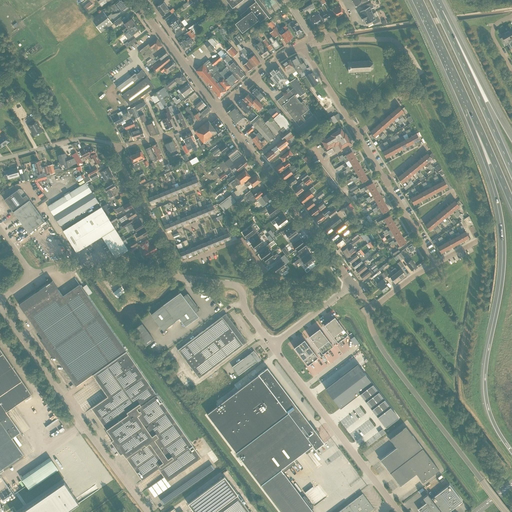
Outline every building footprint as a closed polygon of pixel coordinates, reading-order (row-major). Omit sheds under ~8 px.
[(127,7),(122,0),(119,0),(115,4),(111,7),(114,12),(118,9),(121,12),(127,7)] [(190,0),(189,0),(182,5),(185,9),(192,3),(190,0)] [(205,0),(201,0),(209,10),(211,8),(205,0)] [(313,5),(311,0),(301,6),(303,10),(313,5)] [(90,2),(83,7),(87,12),(90,9),(89,8),(92,5),(90,2)] [(156,7),(162,16),(170,11),(163,2),(156,7)] [(243,18),(235,24),(242,32),(258,20),(260,22),(267,16),(256,2),(247,9),(248,9),(241,15),(243,18)] [(360,17),(361,19),(372,13),(370,9),(373,7),(371,2),(364,6),(365,9),(360,11),(362,16),(360,17)] [(321,16),(324,22),(332,18),(329,12),(328,12),(324,5),(321,7),(324,14),(321,16)] [(336,18),(344,13),(340,5),(332,9),(336,18)] [(103,11),(92,19),(101,32),(113,23),(103,11)] [(375,18),(372,13),(361,19),(362,21),(364,20),(366,24),(372,21),(373,24),(380,21),(378,16),(375,18)] [(312,17),(310,19),(314,27),(323,22),(319,14),(315,16),(314,15),(312,16),(312,17)] [(167,24),(174,34),(184,26),(178,18),(177,16),(167,24)] [(185,27),(188,31),(205,19),(204,18),(202,19),(195,24),(193,22),(185,27)] [(127,27),(122,30),(124,33),(135,24),(133,21),(131,19),(125,24),(127,27)] [(292,21),(287,24),(289,27),(291,26),(296,35),(302,31),(297,23),(295,24),(294,24),(292,21)] [(135,24),(124,33),(125,35),(128,40),(133,36),(132,34),(139,30),(137,28),(138,27),(135,24)] [(286,26),(278,31),(280,34),(281,35),(285,42),(290,39),(293,37),(286,26)] [(183,37),(178,42),(184,51),(195,43),(191,39),(196,35),(195,34),(198,32),(194,27),(184,35),(186,38),(185,39),(183,37)] [(270,43),(274,50),(281,45),(275,37),(277,37),(273,31),(270,33),(272,37),(269,39),(271,42),(270,43)] [(504,46),(509,43),(511,49),(511,48),(511,42),(506,31),(501,34),(502,37),(501,38),(500,39),(504,46)] [(243,40),(239,34),(233,38),(238,45),(243,40)] [(214,35),(207,40),(213,47),(217,44),(214,41),(216,39),(214,35)] [(258,51),(263,58),(269,53),(264,46),(260,42),(261,41),(258,37),(254,40),(256,44),(254,46),(257,51),(258,51)] [(153,54),(163,46),(157,39),(150,45),(149,44),(139,51),(139,52),(144,58),(143,58),(147,63),(150,61),(155,57),(153,54)] [(263,41),(270,51),(273,49),(270,45),(265,39),(263,41)] [(237,53),(232,47),(228,50),(233,57),(237,53)] [(246,57),(254,67),(260,62),(252,52),(249,54),(244,47),(240,50),(246,57)] [(161,60),(168,55),(165,51),(155,58),(155,57),(150,61),(152,64),(160,58),(161,60)] [(233,62),(231,59),(227,54),(225,55),(222,58),(222,59),(223,60),(226,64),(227,63),(231,68),(232,69),(240,79),(245,74),(234,62),(233,62)] [(216,66),(223,60),(222,59),(219,55),(211,63),(208,60),(196,71),(200,75),(219,98),(226,91),(225,90),(231,86),(219,73),(217,70),(219,69),(216,66)] [(298,55),(294,57),(294,58),(290,60),(294,68),(295,69),(296,71),(298,69),(297,67),(299,66),(302,71),(307,68),(304,62),(302,63),(298,55)] [(177,66),(172,60),(171,60),(168,57),(160,63),(159,62),(152,67),(156,72),(160,69),(162,72),(164,70),(167,73),(177,66)] [(242,65),(248,72),(254,67),(246,57),(243,60),(240,62),(243,65),(242,65)] [(293,73),(296,71),(288,60),(281,65),(287,73),(288,75),(292,72),(293,73)] [(373,63),(369,61),(348,62),(348,72),(370,71),(373,68),(373,63)] [(231,86),(232,87),(240,79),(232,69),(231,68),(227,63),(226,64),(225,65),(226,67),(219,73),(231,86)] [(284,86),(286,84),(284,82),(287,79),(279,67),(275,71),(273,69),(270,72),(271,74),(269,76),(278,88),(283,84),(284,86)] [(154,87),(144,73),(142,70),(140,71),(140,72),(137,74),(136,74),(135,74),(128,79),(117,88),(125,99),(129,105),(154,87)] [(317,84),(311,73),(306,77),(312,87),(317,84)] [(166,84),(163,86),(166,90),(169,88),(170,89),(178,82),(180,85),(181,85),(187,81),(181,74),(174,79),(173,78),(166,83),(166,84)] [(305,93),(300,86),(295,78),(290,82),(302,99),(307,96),(305,93)] [(194,90),(188,83),(179,89),(182,93),(178,95),(181,100),(194,90)] [(262,93),(257,86),(250,92),(255,97),(256,97),(257,99),(261,96),(262,97),(266,94),(263,91),(262,93)] [(164,88),(155,93),(164,108),(164,109),(165,113),(163,114),(165,119),(162,120),(162,121),(161,121),(160,122),(163,129),(164,129),(166,129),(166,130),(173,127),(170,119),(172,118),(169,111),(170,111),(168,107),(164,98),(169,95),(164,88)] [(46,93),(50,98),(54,95),(50,89),(46,93)] [(294,95),(290,90),(285,95),(277,101),(286,112),(287,111),(299,126),(306,121),(305,120),(310,117),(313,114),(309,109),(303,101),(301,103),(295,95),(294,95)] [(199,111),(206,106),(195,92),(189,97),(197,107),(196,108),(199,112),(194,116),(198,121),(201,119),(204,117),(205,117),(207,115),(207,114),(211,111),(207,106),(200,112),(199,111)] [(254,100),(248,94),(243,99),(250,106),(252,104),(258,110),(263,106),(255,99),(254,100)] [(243,99),(237,104),(245,113),(251,108),(243,99)] [(137,105),(134,106),(137,111),(140,109),(139,107),(144,105),(143,105),(146,103),(144,100),(142,101),(142,102),(137,105)] [(231,109),(226,113),(236,124),(244,117),(235,106),(231,109)] [(394,110),(404,121),(405,120),(400,114),(404,111),(399,106),(394,110)] [(131,108),(135,119),(139,117),(135,107),(131,108)] [(188,107),(185,108),(188,116),(186,117),(189,124),(194,122),(193,119),(195,118),(188,107)] [(271,108),(268,111),(273,118),(280,112),(276,107),(274,109),(273,108),(272,110),(271,108)] [(117,124),(117,125),(124,121),(124,120),(126,119),(126,120),(131,118),(127,110),(126,108),(123,110),(124,112),(123,112),(124,114),(122,111),(121,112),(122,112),(121,112),(120,112),(118,113),(120,116),(113,121),(115,124),(117,124)] [(397,117),(399,119),(402,123),(404,121),(394,110),(389,115),(394,120),(397,117)] [(175,115),(180,127),(186,125),(180,113),(175,115)] [(330,118),(334,124),(342,118),(338,113),(334,116),(330,118)] [(274,134),(265,123),(263,121),(258,115),(250,122),(253,125),(255,127),(268,142),(275,135),(274,134)] [(274,134),(280,128),(269,115),(263,121),(265,123),(274,134)] [(389,124),(394,120),(389,115),(385,119),(389,124)] [(218,134),(225,128),(218,118),(211,124),(209,121),(195,131),(203,143),(217,133),(218,134)] [(380,123),(384,128),(389,124),(385,119),(380,123)] [(34,137),(43,132),(36,120),(27,125),(34,137)] [(125,130),(131,128),(132,132),(131,132),(134,140),(139,139),(135,126),(132,120),(124,125),(125,130)] [(132,120),(135,126),(139,139),(144,137),(142,129),(140,130),(138,124),(134,125),(133,122),(133,120),(132,120)] [(150,135),(157,133),(153,123),(146,126),(150,135)] [(375,127),(380,133),(384,128),(380,123),(375,127)] [(255,127),(253,125),(251,127),(247,131),(249,133),(253,130),(253,129),(255,127)] [(309,140),(321,131),(317,126),(305,134),(309,140)] [(378,134),(380,136),(383,139),(384,138),(382,135),(380,133),(375,127),(370,132),(375,137),(378,134)] [(282,141),(292,134),(289,129),(280,136),(282,139),(281,140),(282,141)] [(341,129),(331,135),(332,136),(322,142),(326,147),(327,146),(328,148),(334,145),(335,146),(338,144),(341,148),(351,143),(347,137),(346,138),(341,129)] [(0,147),(1,148),(10,142),(4,134),(0,136),(0,135),(0,132),(1,132),(0,130),(0,147)] [(405,140),(408,146),(414,143),(411,137),(409,134),(407,130),(405,131),(407,135),(404,137),(405,140)] [(255,135),(253,132),(251,134),(253,138),(252,139),(256,144),(260,141),(259,140),(262,137),(259,132),(255,135)] [(411,137),(414,143),(420,140),(419,138),(421,136),(419,132),(411,137)] [(195,141),(191,133),(186,135),(193,149),(196,147),(193,141),(195,141)] [(193,149),(186,135),(182,137),(186,146),(183,148),(186,153),(189,152),(188,151),(193,149)] [(279,151),(280,150),(287,145),(286,144),(288,142),(287,141),(292,137),(290,135),(271,149),(272,150),(265,155),(269,161),(280,153),(279,151)] [(199,138),(196,140),(201,150),(205,148),(204,144),(202,145),(201,143),(202,143),(201,140),(200,141),(199,138)] [(398,140),(403,149),(408,146),(405,140),(402,141),(401,138),(400,139),(398,140)] [(260,141),(256,144),(259,149),(264,146),(268,143),(265,139),(261,142),(260,141)] [(394,146),(397,152),(403,149),(398,140),(396,141),(397,144),(394,146)] [(173,141),(165,145),(168,151),(166,151),(168,155),(171,154),(173,157),(178,155),(173,141)] [(386,150),(383,152),(386,158),(392,155),(388,149),(387,146),(385,142),(383,143),(385,147),(386,150)] [(152,146),(159,160),(161,158),(158,152),(161,151),(157,144),(152,146)] [(214,156),(221,151),(223,154),(229,150),(225,144),(212,153),(214,156)] [(388,149),(392,155),(397,152),(394,146),(388,149)] [(145,149),(150,160),(153,158),(155,161),(157,160),(157,161),(158,160),(156,157),(155,157),(150,147),(145,149)] [(239,151),(235,147),(227,153),(229,157),(228,158),(229,159),(225,162),(224,161),(213,169),(217,175),(228,167),(229,167),(234,164),(232,162),(241,155),(238,152),(239,151)] [(87,148),(80,151),(84,158),(95,152),(92,148),(88,150),(87,148)] [(281,163),(275,167),(279,173),(290,164),(286,160),(293,154),(290,150),(280,157),(283,162),(281,163)] [(141,151),(135,154),(139,162),(142,160),(145,166),(149,165),(146,158),(144,159),(141,151)] [(346,155),(347,158),(349,160),(355,157),(352,151),(346,155)] [(77,152),(72,155),(79,166),(83,163),(77,152)] [(204,159),(208,164),(215,158),(210,153),(204,159)] [(427,153),(422,158),(427,163),(429,165),(430,164),(431,163),(429,161),(432,159),(427,153)] [(64,166),(65,167),(72,165),(70,161),(67,162),(65,154),(58,156),(61,164),(62,167),(64,166)] [(88,158),(93,169),(87,173),(89,176),(98,171),(96,167),(95,165),(100,162),(96,154),(93,156),(92,155),(88,158)] [(139,162),(135,154),(130,157),(133,164),(132,165),(134,169),(141,166),(139,162)] [(351,164),(349,166),(345,168),(346,170),(358,162),(355,157),(349,160),(351,164)] [(427,167),(427,166),(429,165),(427,163),(422,158),(417,162),(422,167),(425,164),(427,167)] [(248,164),(245,160),(232,170),(234,172),(237,170),(239,172),(248,164)] [(49,173),(47,166),(44,167),(41,168),(40,161),(34,162),(34,164),(32,164),(33,168),(32,168),(34,175),(37,175),(43,173),(45,173),(46,174),(49,173)] [(356,171),(362,168),(358,162),(346,170),(347,171),(351,169),(351,170),(354,168),(356,171)] [(413,166),(417,171),(422,167),(417,162),(413,166)] [(413,166),(408,170),(412,175),(415,172),(417,175),(420,178),(421,176),(419,173),(417,171),(413,166)] [(293,170),(291,167),(281,175),(285,180),(293,174),(291,172),(294,170),(293,170)] [(4,175),(4,177),(4,179),(6,180),(8,179),(19,176),(16,168),(6,171),(7,175),(4,175)] [(103,171),(100,173),(105,181),(108,180),(113,177),(110,172),(111,172),(108,168),(103,171)] [(362,168),(356,171),(359,177),(365,173),(362,168)] [(248,174),(245,170),(236,177),(236,178),(233,181),(233,180),(228,184),(229,186),(232,184),(234,182),(235,183),(238,180),(238,181),(248,174)] [(407,179),(409,181),(411,180),(409,177),(412,175),(408,170),(403,174),(407,179)] [(96,172),(89,176),(91,181),(99,177),(96,172)] [(299,173),(297,174),(294,177),(293,177),(287,182),(290,187),(297,181),(295,179),(301,175),(299,173)] [(303,181),(309,176),(306,173),(300,178),(303,181)] [(365,173),(359,177),(362,182),(368,179),(365,173)] [(235,183),(234,182),(232,184),(234,187),(238,184),(238,185),(240,184),(241,184),(250,177),(248,174),(238,181),(238,180),(235,183)] [(403,174),(398,178),(402,183),(405,181),(407,183),(408,184),(410,186),(412,185),(409,181),(407,179),(403,174)] [(438,183),(442,190),(448,186),(444,180),(441,182),(439,180),(436,174),(434,175),(437,181),(438,183)] [(256,176),(245,184),(247,187),(251,184),(253,187),(261,181),(260,181),(260,180),(259,179),(256,176)] [(297,187),(294,190),(295,191),(295,193),(296,194),(297,194),(298,195),(304,190),(303,187),(311,181),(308,177),(303,181),(296,186),(297,187)] [(86,182),(48,207),(60,226),(98,202),(92,192),(86,182)] [(366,190),(368,189),(370,191),(376,188),(372,182),(360,189),(361,191),(365,189),(366,190)] [(114,183),(105,188),(111,198),(115,196),(112,190),(116,188),(114,183)] [(433,186),(436,193),(442,190),(438,183),(433,186)] [(427,189),(430,196),(436,193),(433,186),(427,189)] [(314,195),(312,193),(316,191),(313,187),(303,194),(304,195),(300,199),(303,203),(310,198),(314,195)] [(376,188),(370,191),(373,197),(379,193),(376,188)] [(4,200),(28,233),(45,221),(22,191),(19,189),(4,200)] [(422,192),(425,199),(430,196),(427,189),(422,192)] [(250,190),(245,194),(251,203),(263,193),(260,190),(258,193),(257,192),(253,195),(250,190)] [(321,191),(316,195),(316,196),(319,199),(324,195),(321,191)] [(416,195),(419,202),(425,199),(422,192),(419,194),(417,191),(416,192),(415,193),(416,195)] [(261,196),(257,200),(262,207),(267,203),(266,202),(273,197),(272,197),(272,196),(271,194),(270,194),(269,192),(262,197),(261,196)] [(379,193),(373,197),(376,202),(382,199),(379,193)] [(224,210),(236,201),(231,195),(219,204),(224,210)] [(419,202),(416,195),(410,198),(414,205),(419,202)] [(316,200),(315,198),(312,200),(305,205),(308,210),(315,204),(313,202),(316,200)] [(376,207),(377,209),(379,208),(385,204),(382,199),(376,202),(378,205),(375,207),(376,207)] [(454,210),(456,212),(459,216),(460,214),(458,211),(456,208),(459,206),(455,201),(450,205),(454,210)] [(120,207),(116,209),(118,213),(122,211),(123,213),(132,207),(129,202),(120,208),(120,207)] [(313,216),(319,212),(326,207),(322,202),(315,207),(315,208),(310,212),(313,216)] [(377,209),(378,211),(380,215),(389,210),(385,204),(379,208),(377,209)] [(275,205),(267,211),(272,217),(280,211),(275,205)] [(445,209),(449,214),(454,210),(450,205),(445,209)] [(62,230),(76,252),(102,237),(115,258),(128,250),(100,207),(62,230)] [(325,217),(328,215),(328,214),(329,213),(330,212),(327,209),(322,212),(323,212),(322,213),(315,218),(319,223),(325,218),(325,217)] [(330,217),(337,212),(335,209),(329,213),(328,214),(328,215),(330,217)] [(446,217),(449,214),(445,209),(440,213),(449,224),(450,222),(446,217)] [(129,220),(137,215),(134,211),(129,214),(128,213),(119,219),(121,223),(125,220),(129,219),(129,220)] [(435,217),(439,222),(443,220),(447,225),(449,224),(440,213),(435,217)] [(387,224),(393,221),(390,215),(384,219),(387,224)] [(278,217),(271,222),(273,225),(276,223),(281,228),(289,222),(284,216),(280,219),(278,217)] [(332,228),(341,221),(338,216),(328,224),(330,226),(324,230),(328,234),(333,230),(332,228)] [(430,221),(439,232),(441,231),(436,225),(439,222),(435,217),(430,221)] [(123,228),(133,222),(131,219),(121,225),(123,228)] [(338,233),(341,231),(350,224),(348,220),(344,223),(335,231),(335,232),(330,236),(334,241),(340,236),(338,233)] [(138,240),(140,239),(148,234),(141,221),(134,225),(133,223),(127,226),(127,227),(125,228),(128,232),(130,231),(134,228),(139,237),(136,238),(138,240)] [(388,231),(390,230),(396,226),(393,221),(387,224),(384,226),(387,229),(388,231)] [(433,228),(435,230),(437,233),(439,232),(430,221),(425,225),(429,231),(433,228)] [(250,227),(242,233),(247,239),(251,235),(253,238),(259,233),(252,225),(250,227)] [(289,226),(282,232),(284,234),(285,233),(289,239),(297,233),(293,227),(290,229),(289,226)] [(396,226),(390,230),(388,231),(384,233),(385,235),(389,233),(391,232),(394,235),(400,232),(396,226)] [(451,231),(458,244),(463,241),(460,235),(457,236),(456,233),(455,234),(453,230),(451,231)] [(449,241),(452,247),(458,244),(451,231),(449,232),(452,239),(449,241)] [(460,235),(463,241),(469,238),(466,231),(464,233),(460,235)] [(400,232),(394,235),(397,241),(403,237),(400,232)] [(255,241),(251,244),(256,250),(264,244),(259,238),(261,236),(259,234),(253,238),(255,241)] [(342,239),(336,244),(338,247),(339,247),(340,248),(350,241),(347,238),(346,239),(344,236),(341,238),(342,239)] [(361,240),(358,237),(351,243),(353,245),(361,240)] [(394,242),(391,244),(392,246),(395,244),(396,245),(398,243),(400,246),(406,243),(403,237),(397,241),(394,242)] [(446,250),(443,244),(442,241),(440,238),(438,239),(441,245),(437,247),(441,253),(446,250)] [(300,239),(292,245),(296,249),(304,243),(300,239)] [(151,247),(147,240),(139,244),(143,251),(147,257),(158,251),(154,245),(151,247)] [(443,244),(446,250),(452,247),(449,241),(443,244)] [(304,243),(296,249),(300,253),(297,255),(299,258),(304,254),(302,252),(308,247),(304,243)] [(265,250),(259,255),(263,259),(271,253),(267,249),(270,247),(268,244),(264,248),(265,250)] [(136,246),(129,250),(133,256),(135,255),(133,251),(137,248),(136,246)] [(352,246),(351,247),(349,249),(347,247),(342,251),(347,258),(356,251),(352,246)] [(362,257),(364,254),(360,249),(348,259),(351,264),(359,258),(359,257),(362,257)] [(359,258),(359,259),(352,265),(355,269),(363,263),(361,261),(369,255),(370,254),(368,252),(364,254),(362,257),(359,257),(359,258)] [(411,270),(416,266),(411,260),(409,262),(405,256),(404,257),(400,252),(397,255),(401,260),(403,259),(404,260),(406,263),(406,264),(411,270)] [(271,253),(263,259),(267,264),(273,259),(275,261),(280,257),(277,254),(274,256),(271,253)] [(305,254),(294,263),(296,265),(302,260),(306,266),(314,260),(310,254),(307,256),(305,254)] [(280,258),(282,261),(283,260),(286,264),(289,261),(284,255),(280,258)] [(282,261),(273,267),(277,273),(281,270),(283,273),(286,270),(285,268),(286,266),(282,261)] [(367,268),(365,266),(364,264),(356,270),(359,274),(367,268)] [(370,268),(369,268),(368,269),(360,275),(364,280),(371,274),(373,272),(370,268)] [(395,268),(393,270),(400,279),(405,275),(401,269),(397,272),(395,268)] [(372,279),(380,272),(378,269),(370,276),(372,279)] [(400,279),(393,270),(391,271),(393,274),(392,274),(393,275),(390,277),(395,283),(400,279)] [(385,283),(386,282),(383,279),(377,284),(379,287),(383,292),(389,288),(385,283),(386,283),(385,283)] [(149,385),(130,357),(79,284),(62,296),(52,281),(18,305),(76,386),(92,375),(107,397),(91,408),(113,439),(111,441),(120,454),(122,453),(141,480),(158,468),(167,481),(201,458),(162,403),(164,402),(151,384),(149,385)] [(113,293),(117,298),(124,292),(120,288),(113,293)] [(182,297),(179,293),(151,315),(163,331),(179,319),(185,327),(198,317),(195,313),(199,310),(187,294),(182,297)] [(246,342),(225,314),(177,350),(199,378),(228,356),(246,342)] [(335,317),(324,325),(338,343),(348,335),(335,317)] [(154,340),(142,324),(134,330),(146,346),(154,340)] [(319,329),(309,336),(322,354),(333,346),(319,329)] [(294,348),(307,366),(318,358),(304,340),(294,348)] [(0,477),(1,476),(0,474),(0,469),(23,454),(11,438),(20,432),(6,412),(31,394),(0,348),(0,477)] [(253,351),(234,365),(232,366),(238,375),(256,362),(257,363),(261,360),(253,351)] [(357,364),(325,388),(340,408),(360,393),(378,417),(379,416),(385,423),(396,414),(357,364)] [(294,405),(267,368),(258,374),(258,375),(207,413),(281,511),(312,511),(281,469),(312,445),(315,449),(323,443),(296,407),(296,405),(294,405)] [(389,439),(396,447),(380,460),(390,473),(422,449),(405,427),(389,439)] [(422,449),(390,473),(400,486),(416,474),(422,483),(438,471),(422,449)] [(50,457),(20,477),(29,490),(58,470),(50,457)] [(249,511),(237,495),(238,494),(225,477),(188,504),(194,511),(249,511)] [(62,485),(22,511),(67,511),(77,505),(62,485)] [(417,509),(419,511),(448,511),(462,502),(449,485),(431,499),(427,494),(422,498),(426,503),(417,509)] [(368,511),(373,509),(362,494),(337,511),(368,511)]
